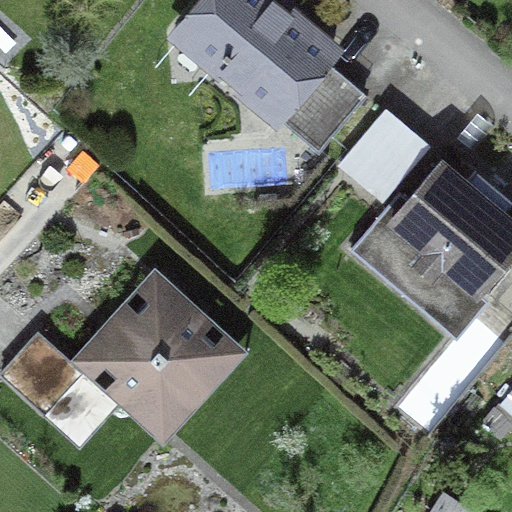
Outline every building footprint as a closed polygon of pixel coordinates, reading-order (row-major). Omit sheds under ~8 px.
[(360,96),(319,62),(329,51),(268,0),(205,0),(175,36),(273,118),(274,116),(315,150),(360,96)] [(337,165),(379,200),(414,158),(372,123),(337,165)] [(473,172),(462,184),(436,163),(405,200),(396,192),(346,250),(391,288),(423,250),(439,263),(426,278),(460,307),(511,249),(511,227),(497,215),(508,202),(473,172)] [(153,293),(92,359),(158,420),(219,353),(153,293)] [(34,334),(0,371),(0,376),(41,416),(79,374),(34,334)]
